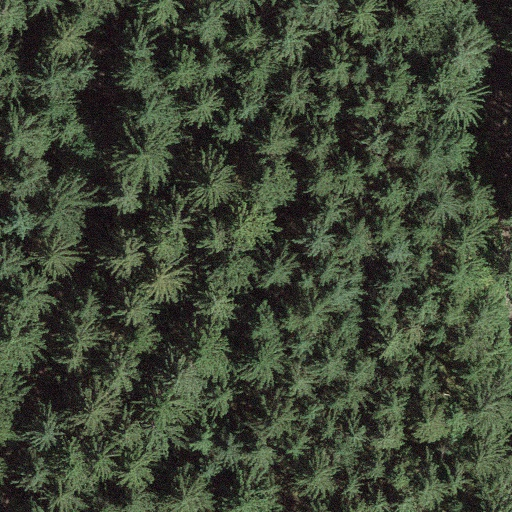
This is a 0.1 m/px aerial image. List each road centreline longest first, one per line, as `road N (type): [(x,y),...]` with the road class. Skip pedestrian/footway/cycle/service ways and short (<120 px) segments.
road 1 (track): [(139,0),(61,353),(10,511)]
road 2 (track): [(511,192),(501,92),(479,0)]
